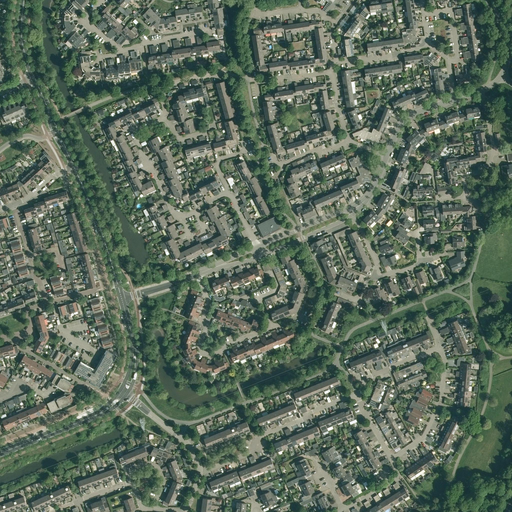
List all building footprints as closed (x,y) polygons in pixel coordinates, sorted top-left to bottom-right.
[(64,4),(75,15),(77,17),(78,17),(75,15),(79,10),(82,13),(81,12),(83,9),(74,0),(73,0),(75,1),(73,4),(71,3),(67,7),(64,4)] [(74,0),(83,9),(85,10),(82,7),(86,3),(89,6),(88,4),(90,1),(92,3),(89,0),(74,0)] [(376,11),(374,2),(369,3),(369,6),(366,6),(365,6),(368,11),(369,12),(376,11)] [(414,4),(406,5),(407,11),(415,10),(414,9),(414,5),(416,5),(416,2),(414,3),(414,4)] [(219,8),(218,3),(208,4),(209,8),(206,9),(206,11),(209,11),(209,10),(212,9),(222,8),(219,8)] [(363,5),(361,8),(357,12),(365,18),(369,12),(368,11),(365,6),(363,3),(362,5),(363,5)] [(464,8),(457,9),(454,10),(455,13),(457,13),(472,11),(470,3),(463,5),(464,8)] [(61,21),(73,20),(72,18),(75,15),(64,4),(67,7),(63,12),(64,13),(63,15),(63,17),(59,18),(61,18),(61,21)] [(103,25),(111,16),(107,12),(109,9),(106,7),(99,14),(102,17),(101,18),(103,20),(101,23),(103,25)] [(196,8),(197,17),(201,17),(202,20),(204,19),(204,16),(203,16),(201,7),(196,8)] [(146,23),(148,21),(155,13),(149,8),(143,15),(146,19),(144,21),(146,23)] [(191,18),(189,8),(183,9),(184,19),(188,19),(189,22),(191,21),(191,18)] [(197,17),(196,8),(189,8),(191,18),(195,18),(195,21),(198,20),(197,17)] [(223,15),(222,8),(212,9),(213,14),(210,15),(210,17),(214,17),(223,15)] [(415,10),(407,11),(408,17),(415,16),(415,15),(415,11),(417,11),(417,8),(414,9),(415,10)] [(183,9),(175,11),(176,16),(177,20),(182,20),(182,23),(185,22),(184,19),(183,9)] [(465,15),(465,19),(473,18),(472,11),(457,13),(458,16),(465,15)] [(365,18),(357,12),(354,17),(362,22),(365,18)] [(160,18),(155,13),(148,21),(151,23),(149,26),(151,27),(153,25),(160,18)] [(416,22),(416,21),(416,17),(418,16),(418,14),(415,15),(415,16),(408,17),(409,23),(416,22)] [(224,22),(223,15),(214,17),(214,21),(211,21),(211,24),(214,23),(224,22)] [(110,26),(116,20),(111,16),(103,25),(105,27),(108,24),(110,26)] [(178,26),(177,20),(176,16),(171,17),(172,27),(176,26),(177,30),(179,29),(178,26)] [(171,17),(161,19),(163,28),(170,27),(170,31),(173,30),(172,27),(171,17)] [(354,17),(351,21),(358,27),(362,22),(354,17)] [(161,19),(160,18),(153,25),(157,29),(160,29),(161,32),(163,32),(163,28),(161,19)] [(473,18),(465,19),(466,23),(459,24),(459,27),(474,25),(473,18)] [(275,24),(276,32),(284,31),(283,26),(282,26),(281,19),(278,20),(279,24),(275,24)] [(65,37),(76,26),(73,23),(73,20),(61,21),(61,24),(59,24),(63,24),(63,27),(65,29),(64,30),(68,34),(65,37)] [(112,33),(120,24),(116,20),(110,26),(112,28),(109,31),(112,33)] [(284,31),(285,31),(286,33),(292,32),(290,20),(288,21),(288,25),(283,26),(284,31)] [(314,21),(315,29),(322,28),(321,22),(316,22),(316,20),(314,21)] [(410,29),(417,28),(417,23),(419,22),(419,20),(416,21),(416,22),(409,23),(410,29)] [(351,21),(347,26),(355,32),(358,27),(351,21)] [(225,27),(224,22),(214,23),(215,27),(212,28),(212,30),(216,30),(216,29),(225,27)] [(78,23),(76,26),(65,37),(67,36),(70,39),(68,40),(73,44),(70,47),(80,36),(76,32),(79,29),(77,30),(74,28),(78,24),(78,23)] [(120,24),(112,33),(114,35),(117,32),(119,34),(120,33),(125,28),(120,24)] [(467,29),(467,33),(475,32),(474,25),(459,27),(460,30),(467,29)] [(126,26),(125,28),(120,33),(122,35),(120,38),(122,40),(130,30),(126,26)] [(351,37),(355,32),(347,26),(344,31),(346,33),(344,35),(351,37)] [(252,36),(259,35),(258,27),(256,27),(256,29),(251,30),(252,36)] [(407,34),(416,41),(419,37),(419,36),(418,38),(415,36),(414,36),(414,35),(416,34),(415,28),(417,28),(410,29),(406,29),(407,34)] [(80,36),(70,47),(73,44),(77,48),(88,37),(87,37),(84,40),(82,37),(84,35),(82,34),(86,30),(86,29),(80,36)] [(130,30),(122,40),(124,42),(127,39),(129,41),(134,36),(136,38),(139,35),(133,29),(131,31),(130,30)] [(475,32),(467,33),(468,37),(461,38),(461,41),(476,39),(475,32)] [(416,41),(407,34),(402,35),(402,38),(404,46),(404,44),(410,43),(410,40),(411,42),(414,44),(413,45),(416,41)] [(342,40),(343,45),(352,44),(351,37),(344,35),(344,39),(342,40)] [(469,44),(470,47),(477,46),(476,39),(461,41),(462,45),(469,44)] [(463,52),(463,56),(478,53),(477,46),(470,47),(470,51),(463,52)] [(79,63),(90,61),(90,56),(92,55),(91,51),(85,52),(81,52),(80,53),(81,57),(79,57),(79,63)] [(411,64),(417,63),(416,55),(415,56),(411,56),(411,53),(409,54),(409,56),(410,56),(411,64)] [(417,63),(423,62),(422,54),(417,55),(417,53),(415,53),(415,56),(416,55),(417,63)] [(424,66),(428,65),(435,56),(431,53),(432,54),(430,56),(430,58),(429,58),(429,55),(423,56),(422,54),(423,62),(424,66)] [(479,61),(478,53),(463,56),(464,59),(471,58),(472,62),(479,61)] [(405,65),(411,64),(410,56),(409,56),(405,57),(405,54),(403,55),(403,57),(404,57),(405,65)] [(310,55),(307,56),(309,68),(315,67),(315,65),(314,59),(310,60),(310,55)] [(435,56),(428,65),(429,70),(433,69),(440,68),(438,68),(437,62),(435,62),(435,61),(436,61),(438,58),(439,59),(435,56)] [(137,60),(137,57),(134,57),(136,72),(137,72),(143,71),(141,60),(137,60)] [(289,63),(287,63),(286,57),(284,57),(284,61),(281,62),(282,69),(289,68),(289,63)] [(322,64),(328,63),(327,57),(319,58),(320,67),(323,66),(322,64)] [(289,63),(289,68),(290,68),(291,68),(291,71),(297,70),(296,58),(293,58),(294,62),(289,63)] [(84,74),(86,76),(93,67),(91,65),(90,62),(90,61),(79,63),(80,69),(82,69),(83,71),(85,73),(84,74)] [(125,64),(125,61),(123,61),(125,76),(131,75),(129,62),(129,64),(125,64)] [(263,73),(265,72),(264,64),(256,65),(257,71),(262,71),(263,73)] [(117,65),(117,68),(114,68),(113,65),(111,65),(113,79),(114,79),(119,79),(117,65)] [(466,74),(462,75),(464,82),(471,81),(469,66),(465,67),(466,74)] [(96,69),(93,67),(86,76),(89,78),(91,77),(93,78),(95,78),(95,80),(101,79),(102,83),(100,68),(96,69)] [(100,68),(102,83),(108,82),(106,68),(105,68),(103,68),(104,72),(100,72),(100,68)] [(464,82),(462,75),(459,75),(458,68),(454,68),(456,83),(464,82)] [(6,74),(0,77),(0,83),(8,79),(6,74)] [(216,84),(218,90),(229,86),(229,84),(225,85),(224,81),(216,84)] [(295,90),(294,90),(294,95),(302,94),(301,86),(297,87),(297,83),(294,83),(295,90)] [(326,90),(326,84),(320,85),(320,83),(318,83),(319,91),(326,90)] [(202,86),(195,88),(198,98),(204,96),(202,86)] [(229,86),(218,90),(219,95),(227,93),(226,90),(230,89),(229,86)] [(293,98),(293,95),(294,95),(294,90),(288,90),(288,86),(286,87),(286,91),(287,99),(293,98)] [(444,92),(443,87),(443,86),(436,87),(436,92),(434,92),(434,95),(437,94),(437,93),(444,92)] [(192,99),(198,98),(195,88),(189,89),(192,99)] [(186,101),(192,99),(189,89),(183,91),(187,104),(186,101)] [(420,92),(423,99),(429,97),(426,90),(420,92)] [(184,95),(178,96),(178,98),(177,98),(176,100),(184,105),(187,104),(183,91),(184,95)] [(420,104),(419,101),(418,102),(415,95),(414,92),(408,95),(411,102),(413,101),(415,106),(420,104)] [(420,92),(415,95),(418,102),(419,101),(423,99),(420,92)] [(262,96),(263,102),(270,101),(269,93),(267,93),(267,95),(262,96)] [(406,104),(411,102),(408,95),(403,97),(406,104)] [(406,104),(403,97),(397,100),(400,107),(406,104)] [(24,103),(21,104),(26,115),(30,113),(24,98),(22,99),(24,103)] [(147,102),(152,111),(158,109),(156,106),(159,105),(156,98),(147,102)] [(232,98),(221,101),(222,107),(230,105),(229,101),(233,100),(232,98)] [(21,117),(26,115),(21,104),(19,100),(17,101),(19,105),(16,106),(21,117)] [(175,103),(173,104),(175,110),(185,108),(184,105),(176,100),(175,103)] [(395,109),(400,107),(397,100),(393,102),(391,100),(389,100),(391,103),(392,103),(395,109)] [(147,102),(142,105),(146,114),(152,111),(147,102)] [(20,117),(21,117),(16,106),(15,103),(13,103),(14,107),(12,109),(16,118),(20,116),(20,117)] [(10,109),(7,111),(12,121),(16,119),(16,118),(12,109),(10,105),(8,106),(10,109)] [(142,105),(136,108),(140,117),(146,114),(142,105)] [(230,105),(222,107),(224,113),(236,110),(235,107),(231,108),(230,105)] [(7,123),(12,121),(7,111),(5,107),(3,108),(5,112),(2,113),(2,114),(0,115),(3,121),(5,120),(7,123)] [(383,113),(390,116),(393,110),(386,107),(383,113)] [(131,111),(135,120),(140,117),(136,108),(131,111)] [(187,114),(185,108),(175,110),(177,116),(187,114)] [(462,114),(464,121),(468,120),(467,118),(473,117),(472,108),(466,109),(466,113),(462,114)] [(130,109),(124,112),(128,121),(133,118),(135,120),(131,111),(130,109)] [(350,118),(357,115),(355,109),(348,112),(348,111),(345,113),(346,115),(348,114),(350,118)] [(236,110),(224,113),(226,119),(233,117),(232,113),(236,112),(236,110)] [(323,116),(324,119),(335,116),(335,114),(331,115),(330,111),(323,113),(322,111),(315,114),(316,118),(323,116)] [(124,112),(118,114),(123,123),(128,121),(124,112)] [(457,112),(451,114),(453,122),(459,120),(460,122),(464,121),(462,114),(458,116),(457,112)] [(383,113),(381,119),(388,122),(390,116),(383,113)] [(112,117),(117,126),(123,123),(118,114),(112,117)] [(192,119),(188,119),(187,114),(177,116),(179,122),(192,119)] [(446,120),(442,122),(444,128),(448,127),(448,124),(453,122),(451,114),(444,116),(446,120)] [(350,125),(360,121),(357,115),(350,118),(352,123),(350,124),(350,125)] [(336,118),(335,116),(324,119),(326,125),(333,123),(332,119),(336,118)] [(108,123),(107,126),(113,128),(113,127),(115,126),(115,127),(117,126),(112,117),(106,120),(108,123)] [(179,122),(179,123),(182,122),(184,128),(193,125),(192,119),(179,122)] [(381,119),(379,124),(386,127),(388,122),(381,119)] [(434,132),(444,128),(442,122),(437,123),(436,119),(430,122),(433,130),(434,132)] [(232,120),(225,122),(226,128),(238,125),(237,123),(233,124),(232,120)] [(360,121),(350,125),(350,126),(353,125),(354,128),(352,129),(353,131),(355,130),(355,129),(362,127),(360,121)] [(269,132),(276,129),(275,126),(279,125),(278,122),(267,126),(269,132)] [(425,128),(422,130),(426,136),(429,134),(427,132),(433,130),(430,122),(424,124),(425,128)] [(383,133),(386,127),(379,124),(376,130),(382,132),(383,133)] [(184,128),(185,134),(195,131),(193,125),(184,128)] [(238,125),(226,128),(228,134),(235,132),(234,128),(238,127),(238,125)] [(103,130),(106,136),(115,131),(114,130),(113,129),(113,128),(107,126),(106,128),(103,130)] [(337,134),(335,128),(328,130),(330,138),(332,138),(332,136),(337,134)] [(373,128),(371,133),(376,143),(381,141),(379,142),(378,139),(376,138),(377,137),(379,138),(382,132),(376,130),(373,128)] [(315,134),(311,135),(313,143),(319,141),(316,129),(314,130),(315,134)] [(318,129),(316,129),(319,141),(325,139),(325,138),(323,132),(319,133),(318,129)] [(364,140),(367,131),(363,129),(352,134),(354,139),(354,137),(357,136),(357,134),(358,135),(357,137),(364,140)] [(423,138),(426,136),(422,130),(418,133),(415,130),(411,134),(419,143),(423,138)] [(476,140),(485,138),(484,138),(484,134),(484,132),(481,132),(480,130),(473,131),(473,133),(474,133),(475,133),(475,136),(476,140)] [(118,137),(115,131),(106,136),(109,141),(118,137)] [(113,139),(116,145),(125,140),(122,135),(124,134),(123,131),(120,133),(121,135),(118,137),(109,141),(109,142),(113,139)] [(371,133),(367,131),(364,140),(370,142),(371,140),(371,142),(372,145),(371,145),(376,143),(371,133)] [(235,132),(228,134),(229,140),(235,138),(236,141),(238,140),(237,138),(235,132)] [(305,140),(306,145),(307,145),(313,143),(311,135),(308,136),(307,132),(304,133),(306,139),(305,140)] [(282,134),(270,137),(272,143),(279,141),(278,137),(282,136),(282,134)] [(417,148),(415,146),(419,143),(411,134),(406,139),(409,142),(407,146),(413,150),(413,149),(415,150),(417,148)] [(301,141),(297,142),(299,150),(305,148),(305,145),(306,145),(305,140),(303,140),(302,136),(300,137),(301,141)] [(151,147),(160,143),(157,137),(148,141),(151,147)] [(217,143),(213,144),(215,152),(221,150),(218,138),(216,139),(217,143)] [(220,138),(218,138),(221,150),(227,149),(225,141),(221,142),(220,138)] [(299,150),(297,142),(294,143),(293,139),(290,140),(294,151),(299,150)] [(116,145),(119,151),(128,146),(125,140),(116,145)] [(203,143),(206,153),(212,151),(209,142),(203,143)] [(160,143),(151,147),(154,153),(158,151),(167,147),(167,146),(163,148),(160,143)] [(197,145),(200,155),(206,153),(203,143),(197,145)] [(197,145),(191,147),(194,157),(200,155),(197,145)] [(119,151),(121,156),(131,152),(128,146),(119,151)] [(414,150),(413,150),(407,146),(405,150),(401,148),(399,154),(407,158),(408,155),(408,154),(414,154),(414,150)] [(167,147),(158,151),(161,156),(170,152),(167,147)] [(187,158),(194,157),(191,147),(184,149),(187,158)] [(281,155),(283,155),(281,147),(274,149),(275,155),(280,153),(281,155)] [(40,158),(42,160),(48,167),(52,163),(46,157),(49,155),(45,151),(43,153),(44,154),(40,158)] [(478,152),(476,152),(474,155),(474,156),(475,156),(476,162),(479,162),(485,161),(484,155),(483,151),(478,152)] [(122,163),(131,159),(134,157),(131,152),(121,156),(124,162),(122,163)] [(161,163),(173,157),(170,152),(161,156),(163,162),(161,163)] [(343,154),(342,152),(340,152),(341,155),(338,156),(337,154),(336,154),(340,164),(345,161),(343,154)] [(331,156),(330,157),(334,166),(340,164),(336,154),(335,155),(336,157),(332,159),(331,156)] [(356,167),(361,156),(356,154),(357,155),(356,158),(357,159),(356,160),(355,157),(348,160),(352,168),(356,167)] [(405,163),(407,158),(399,154),(396,160),(400,162),(399,165),(406,167),(407,164),(405,163)] [(457,165),(455,156),(452,154),(449,159),(445,159),(444,160),(443,159),(443,160),(452,166),(456,165),(457,165)] [(457,165),(456,165),(457,169),(460,168),(463,167),(463,168),(462,158),(461,158),(461,155),(455,156),(457,165)] [(361,156),(356,167),(358,170),(367,167),(364,161),(362,162),(361,161),(363,161),(364,158),(366,158),(361,156)] [(164,169),(173,164),(171,159),(173,158),(173,157),(161,163),(164,169)] [(318,157),(316,158),(319,164),(320,164),(323,171),(329,168),(326,161),(321,163),(318,157)] [(334,166),(330,157),(329,157),(330,160),(326,161),(329,168),(334,166)] [(131,159),(122,163),(125,168),(134,164),(131,159)] [(42,160),(38,164),(43,170),(48,167),(42,160)] [(308,163),(312,172),(318,170),(314,160),(308,163)] [(445,172),(447,172),(452,171),(452,166),(443,160),(444,161),(443,162),(445,172)] [(235,165),(238,171),(247,166),(244,161),(235,165)] [(308,163),(302,165),(306,175),(312,172),(308,163)] [(33,168),(39,174),(43,170),(38,164),(33,168)] [(126,175),(126,176),(135,171),(137,170),(134,164),(125,168),(128,174),(126,175)] [(173,164),(164,169),(167,174),(176,170),(173,164)] [(511,164),(501,166),(503,176),(508,175),(508,174),(511,173),(511,164)] [(300,177),(306,175),(302,165),(296,168),(300,177)] [(250,172),(247,166),(238,171),(240,174),(241,176),(250,172)] [(360,175),(371,179),(372,176),(368,174),(369,173),(367,167),(358,170),(360,174),(360,175)] [(394,175),(402,178),(404,175),(405,175),(407,170),(401,167),(400,170),(396,169),(395,171),(396,171),(394,175),(394,174),(394,175)] [(33,168),(29,172),(35,178),(38,176),(41,180),(43,178),(40,176),(39,174),(33,168)] [(298,178),(300,177),(296,168),(290,170),(291,172),(290,172),(289,175),(298,178)] [(179,175),(176,170),(167,174),(170,180),(179,175)] [(129,181),(138,176),(135,171),(126,176),(129,181)] [(29,172),(25,176),(31,182),(35,178),(29,172)] [(252,178),(250,172),(241,176),(243,182),(255,177),(255,176),(252,178)] [(179,175),(170,180),(168,181),(170,187),(179,182),(177,177),(179,176),(179,175)] [(287,179),(290,184),(299,180),(298,178),(289,175),(288,177),(289,178),(287,179)] [(357,180),(360,187),(360,185),(365,183),(364,180),(365,180),(366,181),(368,182),(369,183),(371,179),(360,175),(356,177),(357,180)] [(391,180),(400,184),(401,181),(402,181),(403,180),(402,179),(402,178),(394,175),(393,177),(392,180),(391,180)] [(26,186),(31,182),(25,176),(19,181),(22,186),(25,184),(26,186)] [(129,181),(131,187),(140,182),(138,176),(129,181)] [(209,179),(214,188),(219,185),(215,176),(209,179)] [(255,177),(243,182),(244,182),(246,181),(248,187),(258,182),(255,177)] [(204,182),(208,191),(214,188),(209,179),(204,182)] [(286,186),(289,192),(298,188),(296,182),(299,181),(299,180),(290,184),(286,186)] [(360,187),(357,180),(351,182),(354,189),(360,187)] [(400,185),(400,184),(391,180),(390,183),(391,183),(389,186),(393,188),(392,191),(397,193),(399,190),(398,190),(399,187),(400,187),(401,185),(400,185)] [(17,183),(12,185),(15,193),(21,191),(19,188),(22,186),(19,181),(17,183)] [(151,181),(145,184),(150,193),(156,190),(151,181)] [(138,196),(140,192),(142,186),(141,185),(140,184),(141,183),(140,182),(131,187),(136,197),(138,196)] [(179,182),(170,187),(173,192),(182,188),(179,182)] [(198,184),(203,196),(204,196),(203,194),(208,191),(204,182),(198,184)] [(260,188),(258,182),(248,187),(251,192),(260,188)] [(346,185),(349,192),(354,189),(351,182),(346,185)] [(142,186),(140,192),(142,193),(144,196),(150,193),(145,184),(144,184),(144,185),(143,186),(142,186)] [(203,196),(198,184),(197,185),(199,187),(193,189),(198,199),(203,196)] [(12,185),(7,187),(10,195),(15,193),(12,185)] [(340,187),(341,189),(344,196),(345,196),(344,194),(349,192),(346,185),(340,187)] [(7,187),(1,189),(4,198),(10,195),(7,187)] [(182,188),(173,192),(176,198),(178,198),(180,199),(183,190),(182,188)] [(260,188),(251,192),(254,198),(252,199),(263,194),(260,188)] [(298,188),(289,192),(291,198),(301,194),(298,188)] [(183,190),(180,199),(183,200),(184,200),(184,201),(190,198),(192,201),(186,189),(184,190),(183,190)] [(198,199),(193,189),(188,192),(186,189),(192,201),(198,199)] [(336,192),(339,199),(344,196),(341,189),(336,192)] [(330,194),(333,201),(339,199),(336,192),(330,194)] [(56,195),(58,203),(64,201),(61,193),(56,195)] [(380,199),(390,205),(393,199),(395,196),(388,193),(387,195),(383,193),(380,199)] [(263,194),(252,199),(255,205),(264,200),(261,195),(263,194)] [(325,196),(328,204),(333,201),(330,194),(325,196)] [(58,203),(56,195),(50,197),(53,205),(58,203)] [(319,199),(322,206),(328,204),(325,196),(319,199)] [(53,205),(50,197),(44,198),(48,209),(47,206),(53,205)] [(39,203),(42,211),(48,209),(44,198),(45,201),(39,203)] [(322,206),(319,199),(314,201),(317,208),(316,208),(317,211),(319,210),(318,208),(322,206)] [(380,206),(378,210),(383,214),(386,210),(390,205),(380,199),(377,204),(380,206)] [(264,200),(255,205),(258,211),(267,206),(264,200)] [(309,202),(311,205),(302,209),(301,205),(295,207),(299,216),(301,215),(301,213),(302,213),(305,219),(315,214),(312,208),(315,207),(312,201),(309,202)] [(39,203),(34,204),(38,215),(43,213),(42,211),(39,203)] [(35,207),(29,208),(32,217),(35,216),(36,219),(39,218),(38,215),(34,204),(35,207)] [(146,209),(149,215),(158,211),(155,205),(146,209)] [(440,214),(443,214),(444,214),(444,215),(446,215),(446,214),(449,214),(449,205),(445,205),(442,205),(442,209),(440,209),(440,214)] [(209,216),(218,211),(215,206),(206,210),(209,216)] [(269,212),(267,206),(258,211),(260,216),(269,212)] [(433,206),(422,207),(422,214),(433,214),(433,206)] [(467,207),(461,207),(462,213),(462,214),(463,215),(464,217),(466,217),(472,216),(471,213),(472,213),(471,206),(467,207)] [(27,218),(32,217),(29,208),(24,210),(27,218)] [(372,210),(368,215),(374,221),(376,223),(380,218),(383,214),(378,210),(375,213),(372,210)] [(149,215),(151,221),(160,216),(158,211),(149,215)] [(220,211),(218,211),(209,216),(212,222),(215,221),(224,216),(223,216),(221,217),(220,216),(222,215),(220,211)] [(75,212),(66,215),(63,216),(65,221),(68,220),(77,217),(75,212)] [(410,230),(410,229),(411,230),(413,227),(412,226),(414,224),(407,219),(409,217),(403,213),(399,218),(403,221),(401,224),(410,230)] [(154,220),(156,225),(165,221),(163,215),(160,216),(151,221),(152,221),(154,220)] [(369,226),(374,221),(368,215),(363,219),(368,224),(369,226)] [(215,221),(217,226),(226,221),(224,216),(215,221)] [(281,229),(274,216),(256,225),(261,234),(262,233),(264,237),(263,238),(281,229)] [(1,219),(4,228),(8,227),(9,229),(11,229),(7,217),(1,219)] [(78,223),(77,217),(68,220),(70,226),(78,223)] [(435,220),(423,220),(423,228),(435,227),(435,220)] [(168,226),(165,221),(156,225),(159,231),(168,226)] [(227,224),(226,221),(217,226),(220,232),(231,226),(230,222),(227,224)] [(80,228),(78,223),(70,226),(71,229),(68,230),(68,232),(72,231),(80,228)] [(164,229),(166,235),(176,230),(173,224),(168,226),(159,231),(164,229)] [(222,234),(222,235),(228,237),(229,235),(232,233),(231,231),(233,230),(231,226),(220,232),(221,233),(222,233),(222,234)] [(399,231),(395,237),(404,243),(403,245),(403,246),(409,237),(404,234),(406,231),(399,226),(397,230),(399,231)] [(28,230),(29,236),(38,233),(41,232),(39,227),(28,230)] [(80,228),(72,231),(73,237),(82,234),(80,228)] [(178,236),(176,230),(166,235),(169,240),(164,243),(173,239),(178,236)] [(350,240),(358,237),(356,231),(352,233),(349,234),(348,235),(350,240)] [(425,237),(425,243),(433,243),(433,239),(437,239),(436,233),(430,233),(430,236),(425,237)] [(82,234),(73,237),(70,237),(72,243),(83,239),(82,234)] [(227,240),(228,237),(222,235),(222,236),(220,237),(220,236),(218,237),(223,246),(229,243),(227,240)] [(314,249),(323,245),(322,242),(325,240),(323,236),(317,238),(318,241),(311,244),(314,249)] [(456,236),(452,236),(453,244),(457,244),(457,247),(464,247),(464,242),(462,242),(462,237),(456,237),(456,236)] [(223,246),(218,237),(213,240),(217,249),(223,246)] [(361,242),(358,237),(350,240),(352,246),(361,242)] [(12,248),(21,245),(19,239),(7,242),(8,244),(10,243),(12,248)] [(76,244),(77,248),(85,245),(83,239),(72,243),(73,245),(76,244)] [(164,243),(166,248),(176,244),(173,239),(164,243)] [(213,240),(207,242),(211,251),(217,249),(213,240)] [(379,242),(381,246),(379,247),(381,253),(388,251),(389,253),(394,251),(392,246),(389,247),(388,245),(389,244),(389,243),(388,240),(387,240),(379,242)] [(211,251),(207,242),(202,245),(206,254),(211,251)] [(363,248),(361,242),(352,246),(355,251),(363,248)] [(201,243),(195,246),(199,255),(205,252),(206,254),(202,245),(201,243)] [(169,254),(178,249),(176,244),(166,248),(169,254)] [(323,245),(314,249),(316,248),(318,254),(327,250),(331,249),(330,246),(326,248),(325,244),(323,245)] [(10,253),(11,255),(22,251),(21,246),(21,245),(12,248),(13,252),(10,253)] [(87,250),(85,245),(77,248),(78,251),(75,252),(76,254),(87,250)] [(189,248),(194,257),(199,255),(195,246),(189,248)] [(189,248),(184,251),(188,260),(194,257),(189,248)] [(365,253),(363,248),(355,251),(357,257),(365,253)] [(179,251),(178,249),(169,254),(172,260),(175,259),(178,260),(180,253),(179,253),(178,252),(179,251)] [(24,257),(22,251),(11,255),(11,256),(14,256),(15,260),(24,257)] [(181,254),(180,253),(178,260),(181,260),(182,263),(188,260),(184,251),(182,252),(182,253),(181,254)] [(457,258),(448,261),(452,270),(465,265),(462,258),(465,257),(465,256),(464,257),(464,251),(457,252),(457,257),(457,258)] [(366,255),(365,253),(357,257),(359,262),(369,258),(368,256),(367,255),(366,255)] [(286,263),(291,260),(289,255),(281,258),(283,264),(286,263)] [(396,255),(395,255),(394,255),(385,259),(384,256),(380,258),(384,267),(388,265),(390,264),(390,265),(396,263),(396,262),(396,261),(395,261),(395,260),(398,258),(397,255),(396,255)] [(323,265),(331,261),(329,256),(321,259),(323,265)] [(14,265),(14,267),(26,264),(24,258),(24,257),(15,260),(16,264),(14,265)] [(90,264),(89,259),(81,261),(82,264),(80,265),(80,267),(90,264)] [(288,268),(296,265),(294,259),(291,260),(286,263),(288,268)] [(334,267),(331,261),(323,265),(326,270),(334,267)] [(27,269),(26,264),(14,267),(15,268),(17,268),(19,272),(28,270),(28,269),(27,269)] [(166,265),(163,269),(169,273),(172,269),(166,265)] [(299,270),(296,265),(288,268),(290,274),(299,270)] [(371,265),(362,265),(362,266),(361,268),(362,269),(361,272),(367,274),(368,271),(369,272),(371,265)] [(336,273),(334,267),(326,270),(326,272),(325,273),(327,276),(335,273),(336,273)] [(435,279),(438,278),(439,281),(444,278),(445,276),(443,272),(440,273),(438,267),(433,269),(433,267),(428,269),(430,274),(433,273),(435,279)] [(251,269),(255,277),(260,275),(262,278),(265,277),(261,269),(259,270),(257,268),(254,269),(253,268),(251,269)] [(246,272),(249,280),(255,277),(251,269),(249,270),(249,271),(246,272)] [(28,270),(19,272),(20,277),(17,277),(18,279),(29,276),(28,270)] [(93,276),(92,270),(83,272),(84,276),(82,276),(83,278),(85,278),(93,276)] [(301,276),(299,270),(290,274),(293,279),(301,276)] [(415,279),(416,283),(419,289),(422,288),(420,284),(427,281),(423,271),(416,273),(417,278),(415,279)] [(61,273),(62,274),(50,277),(52,283),(61,281),(60,276),(62,276),(63,278),(65,277),(64,272),(61,273)] [(240,273),(244,282),(249,280),(246,272),(243,274),(242,272),(240,273)] [(244,282),(240,273),(238,274),(238,276),(235,277),(238,285),(238,284),(239,287),(245,285),(244,282)] [(336,276),(335,273),(327,276),(330,283),(336,286),(340,277),(339,278),(336,276)] [(233,287),(229,278),(228,274),(225,275),(226,277),(223,278),(226,286),(231,283),(233,287)] [(302,278),(301,276),(293,279),(295,285),(296,284),(304,281),(303,277),(302,278)] [(341,286),(342,287),(346,279),(340,276),(340,277),(336,286),(340,287),(341,286)] [(410,281),(410,280),(408,276),(401,279),(404,285),(403,286),(404,289),(413,286),(412,286),(415,285),(413,280),(410,281)] [(238,285),(235,277),(232,278),(231,277),(229,278),(233,287),(238,285)] [(226,286),(223,278),(219,279),(219,278),(216,279),(220,288),(226,286)] [(208,282),(213,295),(216,294),(215,290),(220,288),(216,279),(214,280),(215,281),(211,283),(210,281),(208,282)] [(351,281),(346,279),(342,287),(348,289),(351,281)] [(52,283),(53,290),(65,286),(65,285),(62,285),(61,281),(52,283)] [(307,287),(304,281),(296,284),(298,288),(296,291),(305,294),(307,287)] [(357,283),(351,281),(348,289),(353,291),(355,287),(356,284),(357,283)] [(394,287),(392,281),(385,284),(388,293),(392,292),(393,296),(400,293),(397,286),(394,287)] [(65,286),(53,290),(55,295),(55,296),(56,296),(64,293),(63,289),(66,288),(65,286)] [(373,292),(371,294),(373,299),(382,296),(383,298),(385,296),(383,291),(381,292),(379,287),(372,290),(373,292)] [(28,290),(29,292),(32,301),(37,299),(36,297),(36,295),(34,291),(31,292),(30,289),(28,290)] [(22,295),(25,301),(26,301),(27,303),(32,301),(29,292),(27,293),(27,292),(26,292),(25,291),(24,291),(23,290),(22,291),(23,295),(22,295)] [(190,299),(203,304),(204,302),(200,301),(202,294),(192,290),(190,293),(194,294),(192,300),(190,299)] [(295,290),(293,296),(301,299),(302,297),(303,298),(305,294),(296,291),(295,290)] [(16,297),(20,308),(25,306),(24,301),(25,301),(22,295),(16,297)] [(292,302),(300,305),(301,302),(300,301),(301,299),(293,296),(291,302),(292,302)] [(11,299),(12,301),(14,310),(20,308),(16,297),(15,298),(11,299)] [(101,303),(99,297),(87,300),(88,302),(90,302),(92,306),(101,303)] [(271,300),(270,297),(265,300),(267,305),(273,303),(271,300)] [(203,304),(190,299),(188,305),(197,308),(198,305),(202,307),(203,304)] [(339,304),(336,303),(332,301),(330,306),(327,304),(326,306),(330,308),(338,311),(341,305),(339,304)] [(71,303),(73,312),(78,311),(79,314),(80,313),(77,302),(71,303)] [(297,312),(300,305),(292,302),(290,305),(287,306),(291,315),(297,312)] [(1,305),(4,313),(10,311),(7,303),(1,305)] [(70,303),(65,305),(68,317),(70,316),(69,314),(73,312),(71,303),(70,303)] [(101,304),(101,303),(92,306),(93,310),(90,311),(91,313),(102,309),(101,304)] [(68,317),(65,305),(59,307),(58,307),(58,308),(59,308),(61,316),(66,315),(66,317),(68,317)] [(197,308),(188,305),(186,310),(187,311),(199,316),(199,313),(195,312),(197,308)] [(291,315),(287,306),(287,305),(281,308),(285,316),(286,315),(287,316),(291,315)] [(215,311),(217,312),(215,318),(218,319),(218,321),(220,322),(224,313),(220,311),(221,309),(217,307),(215,311)] [(279,318),(285,316),(281,308),(276,310),(279,318)] [(324,312),(327,313),(336,317),(338,311),(330,308),(328,311),(324,310),(324,312)] [(102,309),(91,313),(91,314),(94,314),(95,318),(104,315),(102,309)] [(273,321),(279,318),(276,310),(270,313),(273,321)] [(187,311),(185,317),(192,320),(194,316),(198,318),(199,316),(187,311)] [(224,313),(220,322),(222,322),(223,321),(226,322),(230,313),(228,312),(227,314),(224,313)] [(231,326),(236,315),(230,313),(226,322),(226,324),(231,326)] [(333,322),(336,317),(327,313),(326,317),(322,315),(321,317),(325,319),(333,322)] [(106,322),(104,315),(95,318),(96,322),(94,323),(94,325),(106,322)] [(237,327),(240,319),(241,317),(236,315),(231,326),(233,327),(234,326),(237,327)] [(251,324),(248,331),(249,332),(250,328),(252,329),(253,328),(256,329),(257,326),(260,327),(263,319),(260,318),(259,321),(253,319),(251,324)] [(242,331),(246,322),(240,319),(237,327),(241,328),(240,330),(242,331)] [(331,328),(333,322),(325,319),(324,323),(320,321),(319,323),(323,324),(331,328)] [(446,331),(459,325),(457,320),(448,324),(449,327),(445,328),(446,331)] [(195,323),(189,321),(188,324),(189,324),(187,330),(195,333),(199,334),(200,332),(196,330),(197,327),(194,326),(195,323)] [(107,327),(106,322),(94,325),(95,327),(97,326),(98,330),(108,327),(107,327)] [(251,324),(246,322),(242,331),(245,331),(245,330),(248,331),(251,324)] [(331,328),(323,324),(321,328),(318,327),(317,328),(321,330),(321,329),(329,333),(331,328)] [(452,334),(461,330),(463,329),(461,324),(459,325),(446,331),(447,333),(451,331),(452,334)] [(108,327),(98,330),(100,335),(97,335),(98,337),(109,334),(108,328),(108,327)] [(286,327),(284,328),(290,341),(290,340),(289,339),(295,337),(295,338),(298,337),(296,331),(293,332),(292,329),(288,331),(286,327)] [(284,343),(290,341),(284,328),(282,329),(284,333),(281,334),(284,343)] [(187,330),(185,335),(196,340),(197,338),(193,336),(195,333),(187,330)] [(427,334),(422,336),(425,344),(430,342),(430,341),(433,340),(429,330),(426,332),(427,334)] [(447,339),(448,342),(463,335),(461,330),(452,334),(453,337),(447,339)] [(279,345),(273,332),(271,333),(273,337),(269,339),(273,348),(273,347),(273,346),(278,344),(279,345)] [(279,345),(284,343),(281,334),(277,336),(275,332),(273,332),(279,345)] [(111,339),(109,334),(98,337),(98,339),(101,338),(102,342),(111,340),(111,339)] [(425,344),(422,336),(421,334),(416,336),(420,346),(425,344)] [(456,344),(465,340),(467,339),(465,334),(463,335),(448,342),(449,344),(455,341),(456,344)] [(196,340),(185,335),(183,341),(186,342),(186,345),(190,345),(190,344),(191,341),(196,342),(196,340)] [(268,350),(273,348),(269,339),(266,340),(264,336),(262,337),(268,350)] [(418,349),(417,347),(420,346),(416,336),(411,338),(412,340),(417,352),(419,351),(418,349)] [(262,342),(258,344),(262,352),(268,350),(262,337),(260,338),(262,342)] [(47,344),(38,339),(35,344),(43,348),(45,343),(47,344)] [(111,340),(102,342),(103,347),(101,348),(101,349),(113,346),(111,340)] [(400,341),(401,344),(405,352),(410,350),(407,342),(404,343),(403,340),(400,341)] [(407,342),(410,350),(413,349),(413,350),(414,353),(417,352),(412,340),(407,342)] [(467,345),(465,340),(456,344),(457,347),(453,348),(454,351),(467,345)] [(251,356),(256,354),(252,344),(249,345),(247,341),(245,342),(250,355),(251,356)] [(263,353),(262,352),(258,344),(255,345),(253,341),(251,342),(252,344),(256,354),(257,356),(263,353)] [(245,357),(250,355),(245,342),(243,343),(244,347),(241,349),(245,357)] [(395,356),(391,348),(390,346),(386,348),(384,343),(381,344),(382,347),(386,357),(389,356),(389,358),(395,356)] [(19,352),(18,349),(17,346),(13,347),(12,344),(7,346),(9,355),(10,355),(10,357),(17,355),(17,353),(19,352)] [(40,353),(43,348),(35,344),(33,349),(40,353)] [(400,354),(405,352),(401,344),(396,346),(400,354)] [(183,350),(185,356),(197,351),(196,349),(192,351),(190,347),(190,345),(186,345),(182,345),(182,346),(183,350)] [(467,345),(454,351),(455,353),(459,351),(460,354),(465,352),(465,354),(472,353),(471,347),(468,347),(467,345)] [(56,360),(60,352),(56,350),(58,347),(56,346),(50,357),(55,360),(56,360)] [(234,347),(239,360),(245,357),(241,349),(238,350),(236,346),(234,347)] [(400,354),(396,346),(391,348),(395,356),(400,354)] [(239,360),(234,347),(232,348),(233,352),(230,353),(231,356),(228,357),(231,363),(234,362),(233,361),(238,359),(239,360)] [(383,358),(386,357),(382,347),(374,350),(378,360),(383,358)] [(80,362),(75,371),(78,373),(79,373),(84,376),(87,379),(88,378),(91,380),(90,381),(98,386),(100,386),(103,380),(102,379),(103,377),(104,378),(108,371),(107,370),(110,365),(111,365),(115,358),(114,358),(115,355),(113,353),(113,349),(111,348),(108,349),(107,350),(106,350),(104,353),(106,354),(101,361),(99,360),(98,363),(100,364),(94,373),(91,372),(93,370),(88,367),(89,365),(86,363),(85,365),(80,362)] [(373,362),(378,360),(374,350),(371,351),(372,353),(370,354),(373,362)] [(187,362),(190,365),(196,360),(195,358),(193,355),(197,353),(197,351),(185,356),(187,362)] [(60,352),(56,360),(61,363),(67,353),(66,352),(64,354),(60,352)] [(67,353),(61,363),(66,366),(67,366),(71,358),(67,356),(69,353),(67,353)] [(365,356),(368,364),(373,362),(370,354),(365,356)] [(20,363),(25,366),(29,358),(25,355),(20,363)] [(363,366),(368,364),(365,356),(360,359),(363,366)] [(34,361),(29,358),(25,366),(29,369),(34,361)] [(71,358),(67,366),(67,367),(72,370),(78,359),(77,358),(75,360),(71,358)] [(194,368),(200,371),(205,359),(202,358),(201,362),(197,361),(196,360),(190,365),(191,365),(194,368)] [(218,358),(216,359),(221,370),(226,368),(227,369),(230,368),(227,362),(224,363),(223,360),(220,362),(218,358)] [(205,359),(200,371),(206,373),(207,370),(210,370),(210,373),(210,365),(208,365),(205,364),(207,360),(205,359)] [(215,373),(221,370),(216,359),(214,360),(215,364),(212,365),(210,365),(210,373),(215,373)] [(360,359),(355,361),(358,368),(363,366),(360,359)] [(461,369),(470,370),(471,364),(464,364),(464,360),(457,360),(457,366),(461,366),(461,369)] [(34,361),(29,369),(34,372),(39,364),(34,361)] [(353,371),(358,368),(355,361),(349,363),(353,371)] [(421,362),(415,364),(421,378),(427,376),(425,371),(421,372),(419,369),(423,367),(421,362)] [(44,366),(39,364),(34,372),(39,374),(44,366)] [(416,381),(421,378),(415,364),(410,366),(416,381)] [(48,369),(44,366),(39,374),(44,377),(48,369)] [(410,366),(404,369),(410,383),(416,381),(410,366)] [(48,369),(44,377),(48,380),(53,372),(48,369)] [(404,369),(399,371),(404,385),(410,383),(404,369)] [(399,387),(404,385),(399,371),(393,373),(399,387)] [(58,386),(67,392),(68,391),(69,391),(73,385),(70,383),(70,382),(63,378),(60,377),(60,376),(57,374),(52,382),(56,385),(57,384),(57,385),(58,385),(58,386)] [(331,378),(334,387),(339,385),(340,387),(342,387),(341,384),(340,384),(337,376),(331,378)] [(331,378),(326,381),(329,389),(334,387),(331,378)] [(320,383),(324,391),(329,389),(326,381),(320,383)] [(378,382),(375,388),(390,394),(393,395),(396,396),(397,394),(394,393),(391,391),(392,388),(387,386),(385,390),(382,388),(383,384),(378,382)] [(320,383),(315,385),(318,393),(324,391),(320,383)] [(315,385),(310,387),(313,395),(318,393),(315,385)] [(304,389),(308,397),(313,395),(310,387),(304,389)] [(375,388),(373,394),(388,399),(390,394),(375,388)] [(304,389),(299,391),(302,400),(308,397),(304,389)] [(415,395),(428,402),(424,400),(425,397),(429,399),(430,397),(431,397),(431,396),(431,395),(432,394),(423,389),(421,393),(419,391),(417,392),(415,395)] [(302,400),(299,391),(294,394),(297,402),(302,400)] [(68,394),(67,394),(57,399),(58,400),(56,400),(55,399),(47,403),(51,412),(59,409),(58,408),(61,406),(62,408),(69,404),(69,403),(72,401),(69,395),(68,394)] [(390,404),(386,403),(388,399),(373,394),(371,399),(392,407),(393,406),(390,404)] [(413,400),(411,403),(424,410),(420,408),(421,405),(425,407),(426,405),(427,405),(427,404),(427,403),(428,402),(415,395),(415,396),(419,397),(417,401),(415,399),(413,400)] [(384,407),(388,409),(388,408),(391,409),(392,407),(371,399),(369,405),(383,411),(384,407)] [(36,402),(37,404),(41,414),(47,412),(47,413),(47,412),(43,403),(40,404),(38,400),(36,402)] [(289,406),(292,414),(298,412),(295,404),(293,400),(288,403),(289,406)] [(407,411),(420,418),(421,416),(422,415),(421,414),(422,413),(418,411),(420,408),(424,410),(411,403),(409,407),(410,409),(412,410),(411,413),(407,411)] [(38,416),(41,414),(37,404),(32,406),(32,408),(37,418),(39,417),(38,416)] [(284,408),(287,416),(292,414),(289,406),(284,408)] [(346,407),(343,408),(344,410),(348,419),(349,422),(355,420),(350,409),(347,410),(346,407)] [(32,408),(28,410),(31,419),(34,417),(35,419),(37,418),(32,408)] [(279,410),(282,418),(287,416),(284,408),(279,410)] [(28,420),(31,419),(28,410),(23,412),(27,422),(29,422),(28,420)] [(273,412),(276,420),(282,418),(279,410),(273,412)] [(342,412),(339,413),(343,421),(348,419),(344,410),(342,411),(342,412)] [(343,421),(339,413),(335,415),(335,414),(336,413),(335,411),(333,412),(337,423),(343,421)] [(378,424),(392,416),(389,411),(384,414),(386,417),(383,419),(380,415),(375,418),(378,424)] [(420,418),(407,411),(405,415),(406,417),(408,418),(407,422),(416,426),(416,424),(417,424),(418,423),(417,422),(418,421),(414,419),(416,416),(420,418)] [(23,412),(18,414),(21,423),(24,421),(25,423),(27,422),(23,412)] [(268,414),(271,423),(276,420),(273,412),(268,414)] [(332,416),(329,417),(332,426),(337,423),(333,412),(330,413),(332,416)] [(446,418),(459,425),(461,420),(459,419),(461,416),(455,413),(453,416),(453,415),(451,418),(447,416),(446,418)] [(13,416),(17,427),(19,426),(18,424),(21,423),(18,414),(13,416)] [(271,423),(268,414),(263,417),(266,425),(271,423)] [(325,415),(322,416),(327,428),(332,426),(329,417),(325,419),(324,418),(325,417),(325,415)] [(13,416),(8,418),(11,427),(14,426),(15,427),(17,427),(13,416)] [(321,430),(327,428),(322,416),(320,417),(321,421),(318,422),(321,430)] [(395,421),(392,416),(378,424),(381,429),(395,421)] [(2,419),(2,421),(7,431),(9,430),(8,428),(11,427),(8,418),(7,417),(2,419)] [(266,425),(263,417),(257,419),(259,424),(260,427),(259,427),(261,430),(263,429),(262,426),(266,425)] [(459,425),(446,418),(445,421),(449,423),(448,425),(456,429),(459,425)] [(241,424),(244,432),(250,430),(247,424),(247,422),(248,421),(247,419),(245,419),(246,422),(241,424)] [(381,429),(384,434),(398,426),(395,421),(381,429)] [(236,426),(239,434),(244,432),(241,424),(236,426)] [(456,429),(448,425),(447,428),(443,426),(441,428),(454,434),(456,429)] [(230,428),(234,436),(239,434),(236,426),(230,428)] [(311,428),(314,437),(320,434),(316,426),(311,428)] [(398,426),(384,434),(387,439),(401,432),(398,426)] [(225,431),(228,439),(234,436),(230,428),(225,431)] [(314,437),(311,428),(306,431),(309,439),(314,437)] [(454,434),(441,428),(440,430),(444,432),(443,435),(451,439),(454,434)] [(357,440),(364,435),(361,430),(354,434),(357,440)] [(220,433),(223,441),(228,439),(225,431),(220,433)] [(306,431),(300,433),(304,441),(309,439),(306,431)] [(404,437),(401,432),(387,439),(390,445),(404,437)] [(214,435),(218,443),(223,441),(220,433),(214,435)] [(289,436),(290,437),(293,445),(298,443),(295,435),(291,436),(291,435),(292,435),(291,433),(288,434),(289,436)] [(295,435),(298,443),(304,441),(300,433),(295,435)] [(214,435),(209,437),(212,445),(218,443),(214,435)] [(364,435),(357,440),(359,445),(367,440),(364,435)] [(451,439),(443,435),(442,437),(438,435),(437,438),(449,444),(451,439)] [(212,445),(209,437),(205,439),(204,436),(201,437),(203,440),(204,439),(207,447),(212,445)] [(284,439),(288,447),(293,445),(290,437),(284,439)] [(404,437),(390,445),(394,450),(407,442),(404,437)] [(449,444),(437,438),(436,440),(439,442),(438,445),(446,449),(449,444)] [(284,439),(279,441),(282,450),(288,447),(284,439)] [(367,440),(359,445),(362,449),(370,445),(367,440)] [(282,450),(279,441),(274,444),(277,452),(282,450)] [(148,455),(149,454),(149,445),(139,449),(143,457),(148,455)] [(150,455),(155,457),(159,449),(149,445),(149,454),(150,455)] [(370,445),(362,449),(365,454),(373,450),(370,445)] [(324,458),(332,453),(328,446),(321,451),(324,458)] [(138,459),(143,457),(139,449),(139,447),(134,449),(138,459)] [(432,452),(429,454),(428,452),(429,452),(425,447),(423,449),(432,463),(437,460),(432,452)] [(129,451),(129,453),(133,461),(138,459),(134,449),(129,451)] [(155,457),(160,459),(164,451),(159,449),(155,457)] [(423,458),(428,466),(430,468),(434,465),(432,463),(423,449),(420,451),(423,455),(424,455),(425,456),(423,458)] [(373,450),(365,454),(368,459),(376,455),(373,450)] [(169,453),(164,451),(160,459),(166,461),(167,462),(173,455),(169,453)] [(129,453),(124,455),(128,463),(133,461),(129,453)] [(332,453),(324,458),(327,462),(335,458),(332,453)] [(128,463),(124,455),(119,457),(122,465),(128,463)] [(167,463),(169,468),(177,465),(175,460),(173,455),(167,462),(167,463)] [(376,455),(368,459),(371,464),(378,460),(376,455)] [(423,458),(420,460),(418,456),(416,457),(423,469),(428,466),(423,458)] [(419,472),(423,469),(416,457),(414,459),(416,462),(414,464),(419,472)] [(305,461),(304,458),(291,464),(293,467),(297,465),(299,470),(308,466),(305,461)] [(271,459),(265,461),(269,469),(274,467),(271,459)] [(378,460),(371,464),(374,469),(385,463),(383,461),(380,462),(378,460)] [(263,471),(269,469),(265,461),(260,463),(263,471)] [(407,463),(415,475),(419,472),(414,464),(411,466),(409,462),(407,463)] [(260,463),(255,465),(258,473),(263,471),(260,463)] [(415,475),(407,463),(405,465),(407,469),(405,470),(410,478),(415,475)] [(115,468),(111,470),(113,478),(119,476),(116,468),(117,468),(116,465),(114,466),(115,468)] [(171,473),(179,470),(177,465),(169,468),(171,473)] [(249,467),(253,475),(258,473),(255,465),(249,467)] [(333,469),(332,470),(332,471),(334,473),(335,474),(335,473),(336,474),(343,469),(341,465),(333,469)] [(308,466),(299,470),(302,476),(298,478),(299,481),(301,480),(306,478),(304,475),(310,472),(308,466)] [(249,467),(244,470),(247,478),(253,475),(249,467)] [(336,474),(335,474),(335,476),(336,478),(337,478),(338,478),(346,474),(343,469),(336,474)] [(111,470),(105,472),(108,480),(113,478),(111,470)] [(179,470),(171,473),(173,478),(174,478),(174,480),(179,480),(183,480),(179,470)] [(242,480),(247,478),(244,470),(239,472),(242,480)] [(231,473),(235,483),(240,481),(240,479),(236,471),(231,473)] [(108,480),(105,472),(100,474),(103,482),(108,480)] [(225,475),(223,477),(221,473),(219,474),(223,486),(229,484),(225,475)] [(235,483),(231,473),(225,475),(229,484),(229,485),(235,483)] [(103,482),(100,474),(94,476),(97,484),(103,482)] [(223,486),(219,474),(216,475),(217,477),(217,479),(215,480),(218,488),(223,486)] [(97,484),(94,476),(89,478),(92,486),(97,484)] [(344,491),(352,487),(349,482),(353,480),(351,476),(346,479),(348,483),(341,487),(344,491)] [(92,486),(89,478),(84,480),(87,488),(92,486)] [(87,488),(84,480),(78,481),(81,490),(87,488)] [(173,481),(171,486),(179,489),(181,484),(178,483),(179,480),(174,480),(174,481),(173,481)] [(213,490),(218,488),(215,480),(209,482),(210,483),(206,484),(210,492),(213,491),(213,490)] [(300,485),(303,490),(312,486),(309,481),(303,484),(301,480),(299,481),(295,483),(296,487),(300,485)] [(63,488),(66,496),(72,493),(68,485),(63,488)] [(261,495),(263,501),(276,495),(271,485),(269,486),(261,489),(263,494),(261,495)] [(356,485),(352,487),(344,491),(347,496),(355,491),(358,495),(359,494),(357,490),(359,490),(356,485)] [(171,486),(169,491),(177,494),(179,489),(171,486)] [(303,501),(309,498),(311,497),(314,496),(312,492),(314,491),(312,486),(303,490),(305,495),(301,497),(303,501)] [(397,488),(399,491),(404,498),(409,495),(404,488),(402,489),(400,486),(397,488)] [(66,496),(63,488),(57,490),(61,498),(66,496)] [(252,488),(247,490),(249,497),(255,495),(252,488)] [(397,492),(394,494),(399,501),(404,498),(399,491),(397,488),(395,489),(397,492)] [(61,498),(57,490),(52,493),(56,501),(61,498)] [(169,491),(167,496),(175,499),(177,494),(169,491)] [(322,492),(314,496),(311,497),(313,501),(313,500),(316,506),(319,504),(328,500),(325,495),(323,496),(322,492)] [(388,494),(394,504),(399,501),(394,494),(392,495),(390,492),(388,494)] [(56,501),(52,493),(47,495),(51,503),(56,501)] [(387,498),(385,500),(389,507),(394,504),(388,494),(385,495),(387,498)] [(51,503),(47,495),(42,497),(46,505),(51,503)] [(276,495),(263,501),(265,506),(272,503),(273,506),(279,503),(278,501),(276,495)] [(126,506),(134,503),(132,497),(128,499),(127,496),(121,498),(122,501),(124,500),(126,506)] [(175,499),(167,496),(165,501),(164,501),(163,503),(166,504),(167,502),(173,504),(175,499)] [(18,499),(21,507),(27,505),(24,497),(18,499)] [(42,497),(37,500),(40,508),(46,505),(42,497)] [(21,507),(18,499),(13,501),(16,509),(21,507)] [(37,511),(36,510),(40,508),(37,500),(31,502),(35,510),(34,511),(37,511)] [(102,500),(96,502),(99,511),(101,511),(106,511),(107,511),(109,511),(108,508),(106,503),(103,504),(102,500)] [(330,505),(328,500),(319,504),(322,509),(318,511),(317,511),(323,511),(325,511),(324,508),(330,505)] [(385,500),(380,503),(385,510),(389,507),(385,500)] [(13,501),(8,503),(10,511),(16,509),(13,501)] [(91,504),(91,506),(86,507),(88,511),(99,511),(96,502),(91,504)] [(378,511),(381,511),(385,510),(380,503),(379,502),(377,503),(378,504),(375,506),(378,511)] [(7,511),(10,511),(8,503),(2,504),(4,511),(7,511)] [(134,503),(126,506),(128,511),(126,511),(132,511),(132,510),(136,509),(134,503)]
